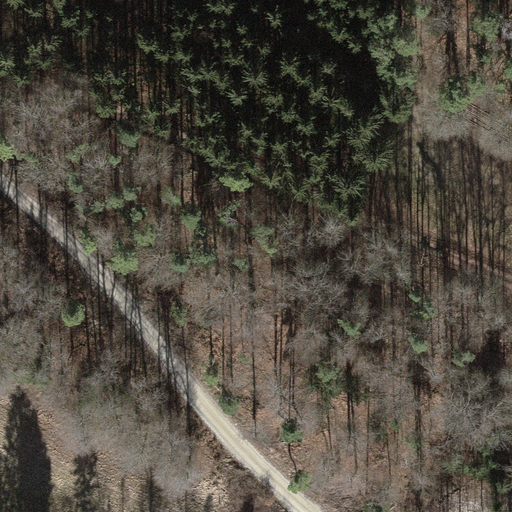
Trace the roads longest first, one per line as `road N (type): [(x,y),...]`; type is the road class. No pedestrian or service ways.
road 1 (track): [(0,63),(511,271)]
road 2 (track): [(314,511),(236,441),(69,238),(0,177)]
